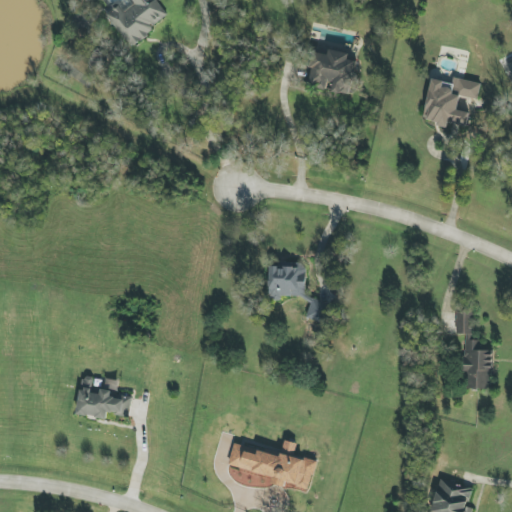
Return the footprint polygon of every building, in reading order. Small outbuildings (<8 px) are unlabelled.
[(129,46),(168,18),(156,1),(157,0),(131,0),(134,3),(123,11),(118,4),(105,13),(129,46)] [(307,85),(349,95),(356,61),(348,59),(349,54),(329,49),(328,55),(315,51),(307,85)] [(481,83),(453,77),(452,83),(432,79),(423,120),(448,125),(449,123),(467,127),(470,112),(458,109),(461,96),(478,100),(481,83)] [(305,317),(322,324),(330,305),(313,298),(305,317)] [(492,390),(493,351),(478,350),(478,340),(473,340),(474,313),(461,312),(457,388),(492,390)] [(132,398),(112,394),(112,391),(92,388),(94,378),(83,376),(76,414),(107,420),(108,414),(128,417),(132,398)] [(228,466),(273,478),(272,481),(309,491),(317,462),(294,456),(298,444),(285,440),(280,457),(258,451),(257,455),(248,452),(249,448),(234,444),(228,466)] [(469,511),(470,511),(467,511),(472,492),(438,483),(431,511),(469,511)]
